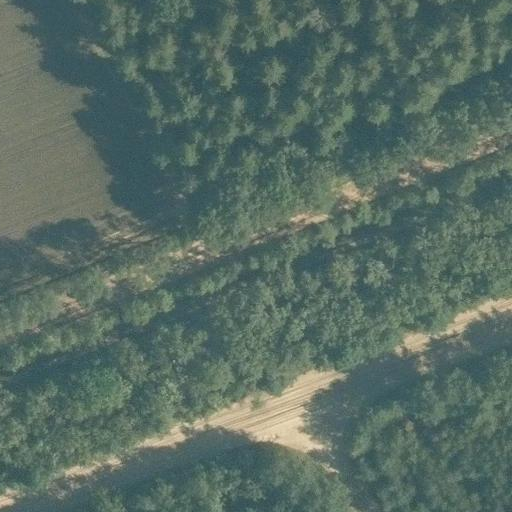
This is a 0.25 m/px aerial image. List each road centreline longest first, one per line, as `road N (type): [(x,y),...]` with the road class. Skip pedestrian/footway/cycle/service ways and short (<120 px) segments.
road 1 (track): [(0,328),(511,124)]
road 2 (track): [(36,511),(511,327)]
road 3 (track): [(298,410),(365,511)]
